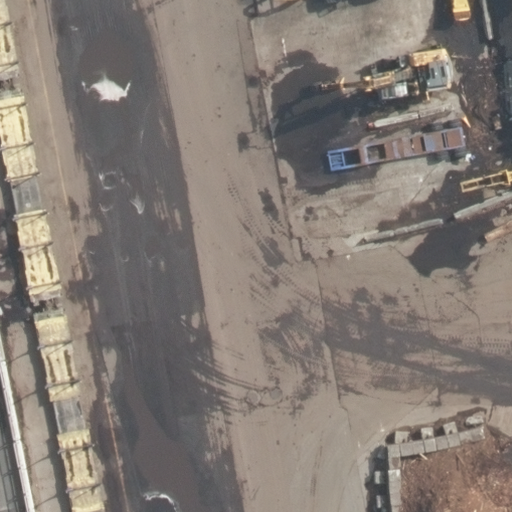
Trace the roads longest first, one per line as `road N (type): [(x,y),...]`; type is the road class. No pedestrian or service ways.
road 1 (unknown): [(145,170),(216,511)]
road 2 (unknown): [(145,170),(163,88),(158,0)]
road 3 (unknown): [(0,243),(101,211),(145,170)]
